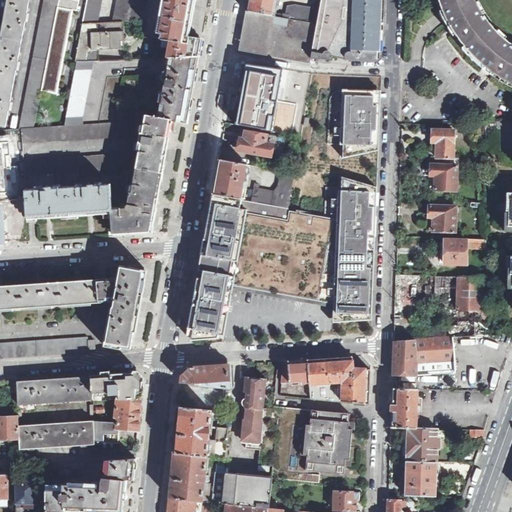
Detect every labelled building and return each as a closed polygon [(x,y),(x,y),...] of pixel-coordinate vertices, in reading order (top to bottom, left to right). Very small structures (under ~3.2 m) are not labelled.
[(8,0),(0,46),(0,125),(6,126),(9,109),(10,110),(11,102),(10,102),(16,69),(18,69),(19,62),(18,62),(25,22),(26,22),(28,14),(26,14),(28,0),(8,0)] [(22,128),(35,127),(42,92),(59,0),(44,0),(19,128),(22,128)] [(59,0),(42,92),(57,95),(74,12),(76,12),(78,3),(81,3),(81,0),(59,0)] [(88,0),(84,23),(99,23),(102,0),(88,0)] [(123,22),(144,21),(148,0),(117,0),(114,22),(123,22)] [(165,0),(159,33),(164,34),(163,39),(172,41),(169,59),(199,57),(202,40),(188,38),(189,32),(194,0),(165,0)] [(248,0),(246,11),(281,18),(282,14),(277,13),(279,0),(248,0)] [(287,15),(282,14),(281,18),(317,25),(321,0),(317,0),(317,5),(309,8),(297,5),(292,6),(289,6),(288,7),(287,15)] [(321,0),(317,25),(312,51),(310,59),(329,59),(330,58),(332,59),(333,57),(351,60),(354,60),(377,61),(382,57),(384,0),(321,0)] [(511,44),(503,38),(505,36),(497,29),(495,31),(488,24),(480,12),(483,11),(478,1),(476,2),(474,0),(428,0),(434,14),(439,11),(442,17),(445,23),(448,29),(452,35),(455,34),(457,36),(464,45),(461,48),(464,52),(473,61),(479,67),(485,71),(489,75),(491,71),(503,79),(511,83),(511,44)] [(312,51),(317,25),(281,18),(246,11),(241,36),(238,51),(310,63),(310,59),(312,51)] [(78,62),(89,62),(91,49),(93,49),(127,49),(124,31),(123,22),(114,22),(99,23),(84,23),(82,30),(76,62),(78,62)] [(198,63),(199,57),(169,59),(168,66),(167,71),(164,71),(162,80),(167,81),(165,95),(159,94),(158,103),(161,103),(158,118),(172,121),(187,124),(193,90),(198,63)] [(66,125),(115,122),(127,60),(89,62),(78,62),(66,125)] [(301,75),(245,67),(236,125),(292,134),(301,75)] [(381,92),(346,90),(343,160),(378,151),(381,92)] [(144,115),(154,117),(155,114),(133,110),(132,117),(143,121),(144,115)] [(169,142),(172,121),(158,118),(154,117),(144,115),(143,121),(135,168),(163,173),(169,142)] [(23,143),(128,136),(131,121),(115,122),(66,125),(35,127),(22,128),(22,138),(23,143)] [(238,150),(272,156),(274,144),(278,145),(279,139),(275,139),(275,137),(242,131),(240,140),(237,140),(235,148),(238,149),(238,150)] [(435,131),(434,131),(434,146),(437,146),(437,161),(459,161),(459,131),(435,131)] [(0,200),(15,200),(13,136),(0,136),(0,200)] [(119,168),(127,168),(130,153),(118,154),(119,168)] [(246,164),(247,158),(220,153),(216,177),(212,194),(242,200),(245,183),(247,183),(249,173),(247,173),(248,164),(246,164)] [(119,168),(118,154),(34,159),(35,174),(56,173),(81,171),(119,168)] [(462,165),(432,165),(432,179),(435,179),(435,195),(461,195),(462,165)] [(159,195),(163,173),(135,168),(128,209),(119,210),(112,210),(112,213),(113,234),(122,233),(122,235),(142,234),(142,232),(151,232),(152,227),(153,227),(159,195)] [(288,208),(295,174),(282,170),(279,185),(273,191),(258,189),(258,184),(255,184),(252,201),(288,208)] [(78,176),(81,176),(81,171),(56,173),(57,181),(79,179),(78,176)] [(203,247),(201,258),(198,279),(198,280),(198,282),(194,303),(192,311),(189,326),(189,329),(193,329),(192,335),(191,340),(219,338),(220,334),(222,321),(227,322),(228,317),(231,305),(226,304),(227,295),(228,291),(232,292),(233,286),(313,300),(318,301),(333,304),(333,305),(333,323),(372,320),(373,305),(373,293),(375,258),(376,212),(377,187),(340,175),(338,220),(336,219),(291,211),(288,208),(252,201),(242,200),(212,194),(210,207),(203,247)] [(91,215),(112,213),(112,210),(110,195),(110,184),(68,187),(70,216),(91,215)] [(49,218),(70,216),(68,187),(31,189),(26,189),(28,219),(33,219),(49,218)] [(112,210),(119,210),(118,195),(110,195),(112,210)] [(455,231),(456,208),(430,206),(429,217),(433,217),(432,231),(455,231)] [(467,264),(468,241),(446,240),(445,264),(467,264)] [(103,344),(131,349),(139,306),(145,270),(120,265),(118,278),(98,280),(99,302),(115,301),(114,308),(112,308),(111,310),(109,310),(103,344)] [(431,338),(456,337),(454,277),(397,275),(394,324),(401,324),(401,318),(426,319),(426,301),(435,301),(434,308),(439,308),(440,329),(430,330),(431,338)] [(454,277),(456,337),(498,334),(491,279),(471,278),(454,277)] [(0,308),(99,302),(98,280),(0,286),(0,308)] [(0,358),(51,354),(96,351),(95,340),(88,340),(88,337),(0,343),(0,358)] [(393,360),(393,375),(422,376),(460,373),(456,337),(431,338),(394,341),(393,360)] [(344,402),(369,404),(371,369),(353,368),(352,356),(309,359),(310,381),(310,385),(344,382),(344,402)] [(310,381),(309,359),(283,361),(281,384),(290,382),(290,384),(298,383),(298,384),(304,384),(303,382),(310,381)] [(182,376),(181,383),(223,387),(235,388),(234,379),(230,379),(230,365),(192,367),(182,376)] [(489,386),(492,373),(475,368),(471,381),(489,386)] [(120,399),(142,397),(143,389),(144,380),(136,371),(91,374),(92,377),(93,392),(110,391),(110,393),(119,392),(120,399)] [(270,379),(246,376),(244,395),(243,398),(242,399),(241,399),(240,401),(240,402),(241,404),(241,405),(242,405),(243,406),(241,418),(243,419),(241,439),(247,439),(247,448),(261,450),(259,466),(274,467),(278,423),(263,420),(264,408),(267,408),(270,379)] [(18,404),(93,398),(93,396),(93,392),(92,377),(64,379),(35,381),(18,382),(18,394),(19,399),(18,404)] [(11,395),(10,380),(3,380),(3,395),(11,395)] [(18,394),(18,382),(17,380),(10,380),(11,395),(18,394)] [(312,399),(344,402),(344,382),(310,385),(312,399)] [(410,427),(418,428),(418,412),(423,412),(424,406),(419,406),(419,389),(392,388),(392,407),(391,428),(410,428),(410,427)] [(118,421),(118,428),(119,428),(139,430),(140,421),(142,397),(120,399),(118,399),(116,416),(119,417),(118,421)] [(350,414),(275,407),(274,417),(279,418),(278,423),(274,467),(273,477),(273,479),(319,483),(320,475),(307,474),(307,470),(334,473),(334,465),(346,466),(346,459),(350,460),(353,429),(349,429),(350,414)] [(191,409),(178,408),(176,432),(174,453),(217,457),(229,458),(230,448),(226,448),(228,428),(221,427),(220,440),(216,440),(215,453),(207,452),(211,419),(221,420),(222,413),(221,413),(191,409)] [(0,438),(19,438),(19,427),(19,416),(0,416),(0,438)] [(118,428),(118,421),(94,422),(95,444),(117,442),(119,428),(118,428)] [(95,444),(94,422),(19,427),(19,438),(20,448),(95,444)] [(409,462),(437,462),(437,449),(441,448),(441,439),(445,439),(445,430),(439,429),(439,428),(418,428),(410,427),(410,428),(409,462)] [(216,475),(217,457),(174,453),(172,477),(170,498),(197,501),(214,503),(215,483),(205,483),(205,474),(216,475)] [(227,504),(270,509),(273,479),(273,477),(264,477),(220,473),(222,458),(217,457),(216,475),(215,483),(214,503),(227,504)] [(55,488),(46,488),(46,511),(65,511),(98,511),(123,511),(127,479),(134,480),(137,458),(105,461),(104,478),(102,483),(67,482),(67,484),(55,484),(55,488)] [(408,496),(436,496),(437,462),(409,462),(408,496)] [(47,472),(59,471),(58,464),(47,465),(47,472)] [(23,502),(36,502),(36,482),(16,483),(16,511),(23,511),(23,502)] [(356,511),(358,500),(360,500),(361,493),(336,492),(335,511),(356,511)] [(168,511),(187,511),(188,511),(194,511),(194,510),(197,511),(197,501),(170,498),(168,511)] [(414,511),(415,501),(388,500),(388,511),(387,511),(414,511)]
